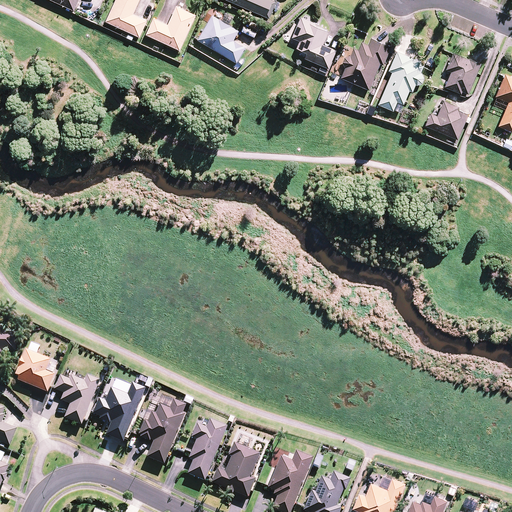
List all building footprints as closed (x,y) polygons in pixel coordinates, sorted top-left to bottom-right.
[(51,0),(75,10),(79,0),(51,0)] [(139,0),(116,0),(106,21),(140,37),(147,21),(133,14),(139,0)] [(226,0),(269,19),(277,2),(273,0),(226,0)] [(196,15),(177,6),(168,25),(154,19),(147,35),(180,50),(196,15)] [(239,31),(212,15),(198,40),(237,63),(246,47),(234,40),(239,31)] [(329,30),(301,18),(292,37),(300,41),(297,48),(307,53),(305,58),(328,68),(336,51),(322,44),(329,30)] [(252,21),(249,26),(259,32),(262,27),(252,21)] [(256,33),(244,27),(241,32),(253,38),(256,33)] [(390,47),(371,38),(368,46),(365,46),(344,57),(343,63),(346,68),(341,78),(369,89),(380,62),(383,63),(390,47)] [(403,103),(409,91),(412,92),(415,83),(419,85),(424,73),(421,71),(424,64),(396,52),(389,70),(392,72),(378,104),(393,110),(397,101),(403,103)] [(444,87),(461,93),(462,90),(468,93),(480,64),(452,53),(445,69),(451,71),(444,87)] [(511,76),(505,74),(495,96),(508,102),(498,125),(511,131),(511,76)] [(458,106),(443,100),(436,116),(430,113),(425,125),(457,138),(467,114),(457,109),(458,106)] [(0,356),(1,356),(2,353),(15,354),(15,334),(2,334),(2,328),(0,328),(0,356)] [(68,349),(60,346),(57,354),(64,357),(68,349)] [(17,382),(47,394),(49,388),(54,376),(45,373),(50,361),(25,351),(16,372),(14,377),(19,379),(17,382)] [(64,419),(81,426),(99,382),(87,377),(84,383),(70,377),(69,381),(60,377),(55,389),(54,392),(63,395),(60,402),(69,406),(64,419)] [(105,437),(122,444),(144,391),(131,385),(127,396),(110,389),(104,402),(98,400),(92,413),(92,415),(99,418),(98,421),(109,425),(110,423),(111,423),(105,437)] [(185,397),(182,403),(190,407),(193,400),(185,397)] [(146,459),(163,466),(184,416),(182,415),(185,407),(172,401),(168,410),(158,406),(155,415),(151,413),(147,423),(143,422),(137,436),(139,437),(139,439),(149,443),(150,441),(153,442),(146,459)] [(0,444),(9,448),(16,431),(1,424),(5,417),(2,416),(5,410),(0,408),(0,444)] [(204,483),(227,428),(209,421),(206,429),(196,425),(190,439),(195,441),(188,460),(192,462),(186,475),(204,483)] [(250,478),(259,455),(233,445),(228,457),(230,458),(224,473),(216,470),(211,485),(225,490),(224,493),(232,495),(232,493),(247,499),(254,480),(250,478)] [(271,511),(274,511),(289,511),(311,458),(295,452),(291,462),(279,457),(267,489),(274,492),(272,496),(276,497),(271,511)] [(0,487),(8,468),(6,467),(0,464),(0,487)] [(344,492),(349,480),(332,474),(329,482),(320,478),(314,493),(311,492),(302,511),(338,511),(340,509),(335,507),(342,491),(344,492)] [(394,511),(406,484),(393,478),(388,490),(372,483),(366,496),(360,493),(354,509),(361,511),(394,511)] [(407,487),(405,495),(418,498),(420,490),(407,487)] [(443,511),(448,501),(435,496),(432,504),(423,501),(422,504),(413,500),(408,511),(404,511),(402,511),(401,511),(443,511)] [(472,511),(477,502),(466,497),(462,507),(472,511)]
